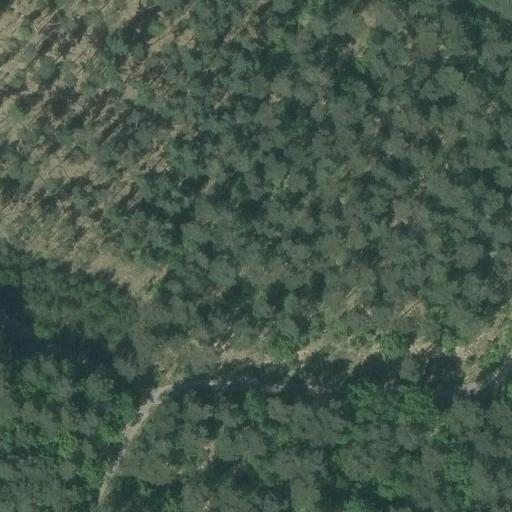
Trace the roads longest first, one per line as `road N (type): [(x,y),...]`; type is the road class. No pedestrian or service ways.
road 1 (track): [(145,400),(189,387),(495,395),(511,355)]
road 2 (track): [(145,400),(0,320)]
road 3 (track): [(80,511),(145,400)]
